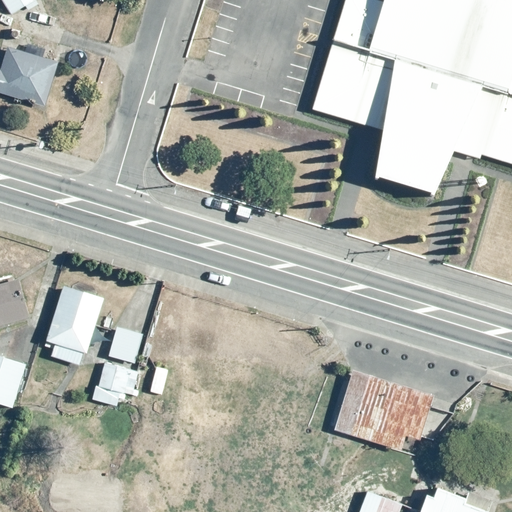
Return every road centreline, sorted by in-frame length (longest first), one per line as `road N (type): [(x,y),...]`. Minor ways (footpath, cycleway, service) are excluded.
road 1 (secondary): [(511,333),(108,212)]
road 2 (residential): [(171,0),(108,212)]
